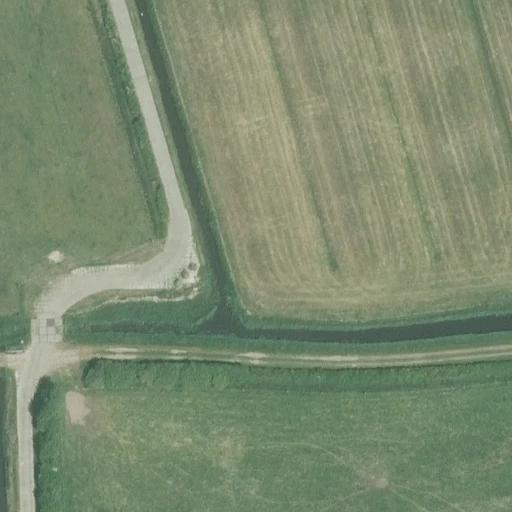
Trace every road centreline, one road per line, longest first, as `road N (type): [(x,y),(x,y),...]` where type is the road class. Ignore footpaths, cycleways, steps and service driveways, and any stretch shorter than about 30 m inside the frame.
road 1 (track): [(511,344),(371,353),(63,345),(33,364),(22,397),(28,511)]
road 2 (track): [(114,0),(180,229),(168,262),(55,295),(48,355)]
